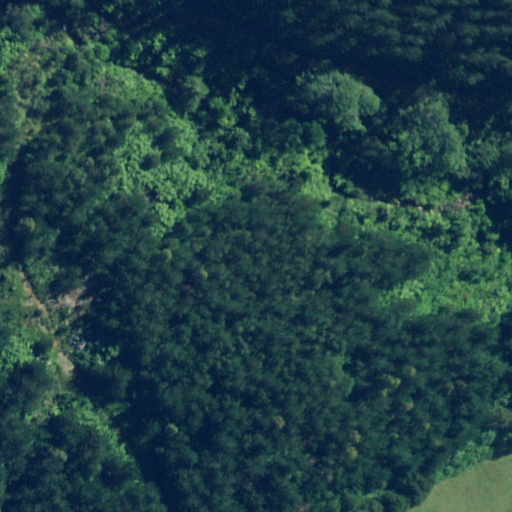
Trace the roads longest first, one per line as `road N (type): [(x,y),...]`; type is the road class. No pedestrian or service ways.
road 1 (track): [(293,0),(511,50)]
road 2 (track): [(0,19),(122,0)]
